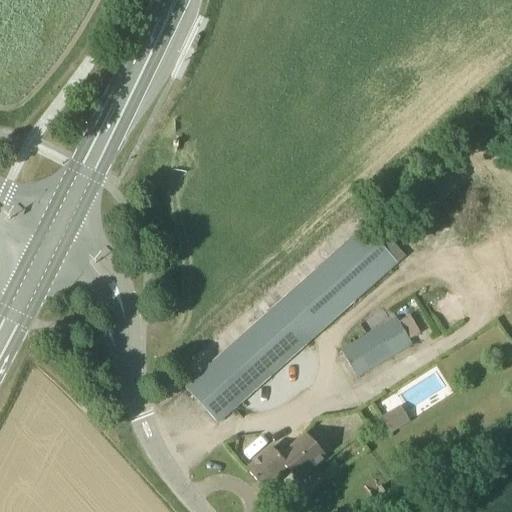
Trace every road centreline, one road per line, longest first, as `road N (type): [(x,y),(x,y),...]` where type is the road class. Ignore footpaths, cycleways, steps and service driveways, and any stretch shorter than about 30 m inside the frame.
road 1 (primary): [(65,215),(172,0)]
road 2 (tertiary): [(207,511),(165,464),(141,418),(123,311)]
